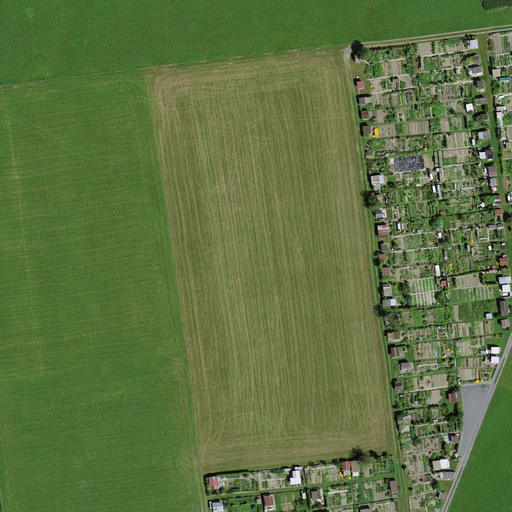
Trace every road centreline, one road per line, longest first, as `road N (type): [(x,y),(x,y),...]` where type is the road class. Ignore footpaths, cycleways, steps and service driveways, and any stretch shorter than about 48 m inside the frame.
road 1 (track): [(0,91),(511,29)]
road 2 (track): [(346,49),(405,511)]
road 3 (track): [(443,511),(511,336)]
